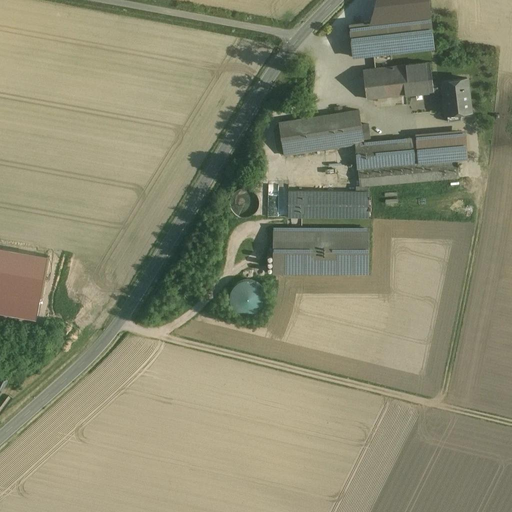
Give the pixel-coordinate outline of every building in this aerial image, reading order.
[(433,48),(430,15),(349,24),(353,56),(433,48)] [(434,92),(432,82),(430,62),(363,70),(367,99),(434,92)] [(432,82),(434,92),(443,91),(446,114),(471,111),(466,79),(432,82)] [(364,145),(359,110),(279,122),(284,155),(357,144),(360,186),(355,186),(355,190),(288,190),(288,217),(369,217),(369,185),(459,178),(458,160),(468,159),(465,135),(416,139),(416,141),(364,145)] [(365,229),(276,229),(276,272),(364,272),(365,229)] [(265,295),(264,289),(260,285),(256,281),(250,280),(244,280),(239,282),(234,285),(231,290),(229,296),(230,302),(232,308),(237,312),(242,315),(248,316),(254,314),(259,311),(263,306),(265,301),(265,295)]
